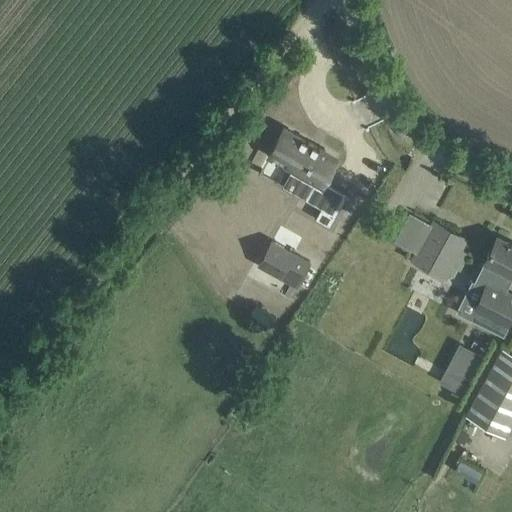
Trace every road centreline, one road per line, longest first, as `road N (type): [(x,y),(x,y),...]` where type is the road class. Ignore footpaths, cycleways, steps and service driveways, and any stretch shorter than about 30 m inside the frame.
road 1 (track): [(0,397),(321,0)]
road 2 (unclassified): [(511,190),(431,150),(404,124),(385,98),(351,0)]
